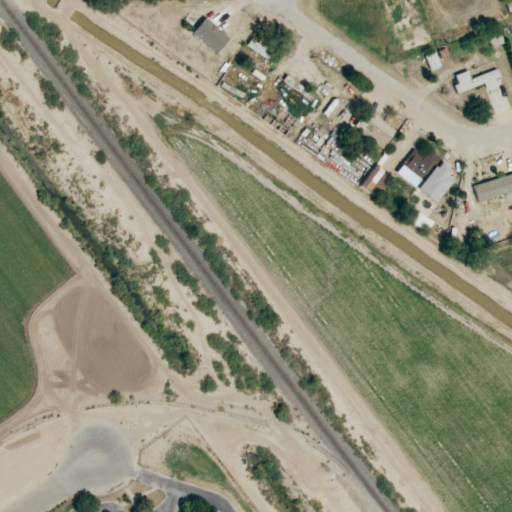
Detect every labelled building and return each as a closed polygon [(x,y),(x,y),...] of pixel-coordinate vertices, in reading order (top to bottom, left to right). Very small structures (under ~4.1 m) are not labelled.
[(179,33),(211,58),(217,51),(185,26),(179,33)] [(486,35),(491,48),(503,44),(498,31),(486,35)] [(246,47),(276,63),(281,54),(251,38),(246,47)] [(425,55),(430,70),(440,67),(435,52),(425,55)] [(454,75),(457,84),(454,85),(456,93),(484,84),(486,91),(497,88),(494,79),(500,77),(497,69),(470,79),(467,71),(454,75)] [(382,149),(395,131),(366,110),(353,127),(382,149)] [(395,173),(434,203),(455,175),(426,153),(423,157),(413,149),(395,173)] [(390,177),(373,166),(360,187),(377,198),(390,177)] [(477,201),(511,193),(511,175),(473,184),(477,201)] [(413,224),(426,232),(431,223),(418,215),(413,224)]
